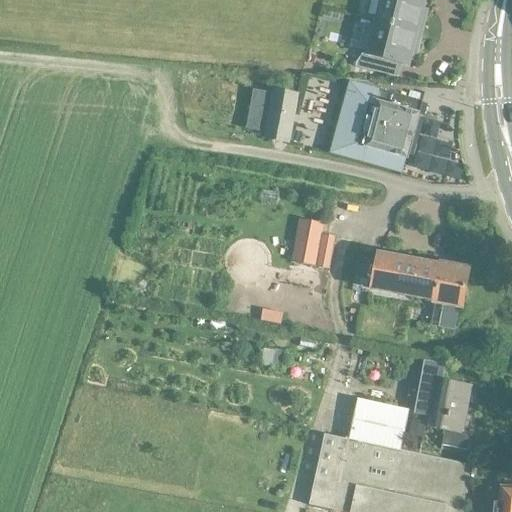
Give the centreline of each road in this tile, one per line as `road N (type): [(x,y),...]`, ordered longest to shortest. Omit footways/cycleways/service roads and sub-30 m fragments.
road 1 (track): [(0,57),(168,75),(174,137),(487,196)]
road 2 (secondary): [(511,163),(499,101),(505,0)]
